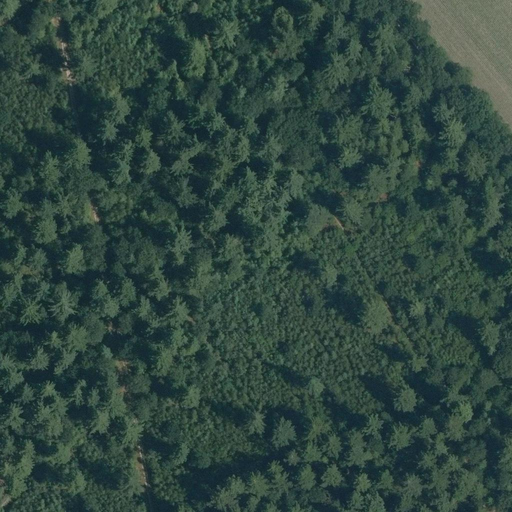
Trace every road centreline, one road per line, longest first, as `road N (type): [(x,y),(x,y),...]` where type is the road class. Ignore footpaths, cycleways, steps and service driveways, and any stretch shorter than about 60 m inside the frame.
road 1 (track): [(338,511),(145,268),(0,102)]
road 2 (track): [(154,511),(55,0)]
road 3 (track): [(378,0),(511,163)]
road 4 (track): [(423,511),(511,430)]
